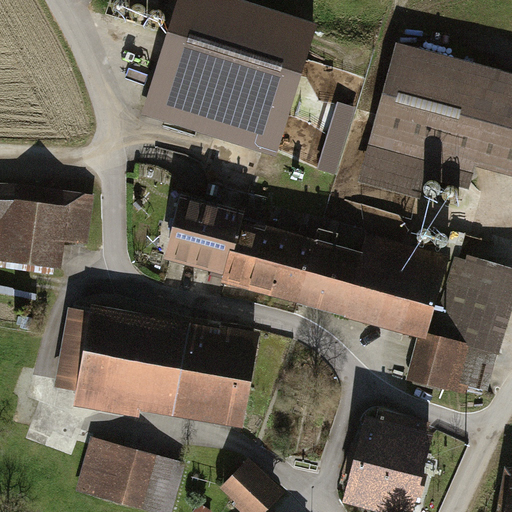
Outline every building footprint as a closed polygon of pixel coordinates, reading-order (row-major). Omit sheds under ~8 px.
[(320,35),(210,0),(182,0),(144,119),(279,163),(320,35)] [(171,20),(120,5),(115,22),(166,37),(171,20)] [(511,82),(400,51),(363,186),(461,213),(466,193),(472,195),(478,174),(511,183),(511,82)] [(320,167),(339,173),(360,109),(341,103),(320,167)] [(410,382),(469,398),(471,388),(492,394),(511,319),(511,271),(471,261),(469,266),(367,238),(362,257),(340,251),(347,227),(306,216),(300,240),(266,231),(267,226),(241,219),(248,197),(211,187),(207,202),(176,193),(159,257),(168,259),(166,266),(226,283),(224,290),(420,344),(410,382)] [(96,201),(0,192),(0,270),(63,276),(65,246),(92,249),(96,201)] [(454,238),(424,230),(420,246),(450,254),(454,238)] [(220,337),(95,312),(94,320),(71,316),(55,394),(78,398),(75,410),(143,424),(144,416),(247,436),(265,342),(221,333),(220,337)] [(385,420),(369,416),(345,506),(368,511),(414,511),(436,434),(420,430),(422,422),(387,412),(385,420)] [(174,511),(187,471),(94,443),(79,495),(134,511),(174,511)] [(252,459),(223,488),(247,511),(267,511),(286,494),(252,459)] [(498,511),(511,511),(511,470),(506,470),(498,511)]
